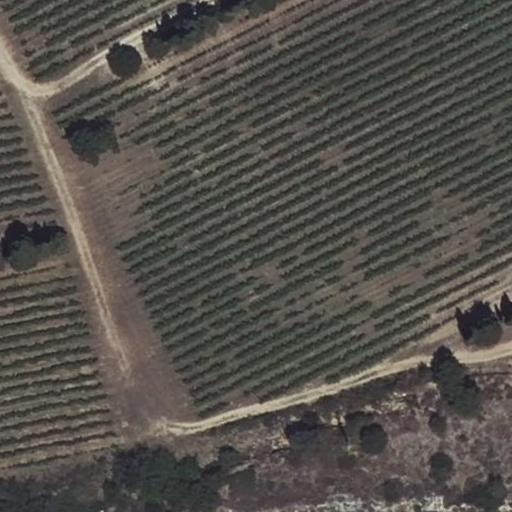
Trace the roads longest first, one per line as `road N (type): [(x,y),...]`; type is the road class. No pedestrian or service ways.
road 1 (track): [(511,347),(406,364),(182,429),(152,415),(123,373),(0,47)]
road 2 (track): [(0,68),(35,90),(61,85),(216,0)]
